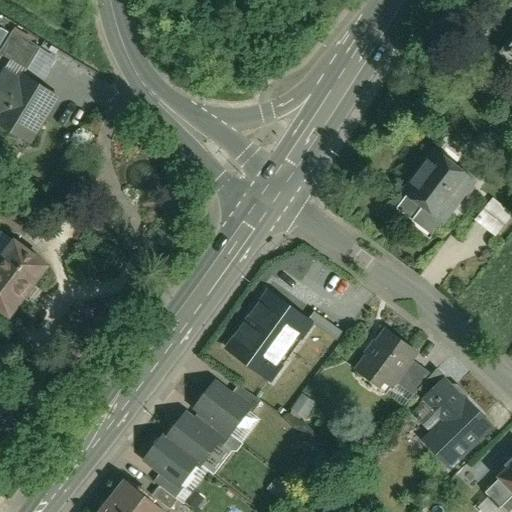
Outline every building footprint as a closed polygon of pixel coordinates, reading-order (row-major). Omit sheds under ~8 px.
[(0,48),(0,49),(12,30),(0,22),(0,48)] [(0,51),(29,69),(45,44),(16,26),(0,51)] [(511,33),(501,48),(511,56),(511,33)] [(0,127),(30,145),(61,93),(23,70),(19,76),(1,65),(0,66),(0,127)] [(407,192),(396,206),(431,232),(474,176),(434,145),(402,187),(407,192)] [(511,212),(492,195),(473,218),(494,236),(511,215),(511,212)] [(0,306),(9,313),(49,260),(0,223),(0,306)] [(267,289),(225,346),(269,378),(310,320),(267,289)] [(316,312),(310,320),(335,338),(341,329),(316,312)] [(384,326),(353,367),(385,392),(394,379),(411,358),(416,351),(384,326)] [(429,372),(411,358),(394,379),(412,393),(417,387),(429,372)] [(424,394),(443,375),(435,367),(429,372),(417,387),(424,394)] [(424,394),(421,397),(442,417),(420,439),(448,467),(491,423),(443,375),(424,394)] [(237,382),(227,395),(246,409),(250,412),(260,399),(237,382)] [(211,383),(194,406),(204,414),(229,432),(246,409),(227,395),(211,383)] [(308,418),(319,401),(305,392),(294,409),(308,418)] [(182,413),(164,437),(196,461),(199,463),(217,440),(196,424),(182,413)] [(204,414),(196,424),(217,440),(199,463),(212,473),(230,449),(236,449),(242,442),(229,432),(204,414)] [(161,434),(143,458),(157,468),(178,484),(196,461),(164,437),(161,434)] [(511,453),(494,471),(499,476),(485,489),(500,504),(511,492),(511,453)] [(178,484),(157,468),(150,477),(157,482),(174,496),(181,486),(178,484)] [(293,486),(278,475),(270,487),(284,497),(293,486)] [(94,511),(160,511),(163,510),(123,477),(94,511)] [(174,496),(157,482),(149,493),(168,507),(176,497),(174,496)] [(511,505),(511,492),(500,504),(507,511),(511,505)]
